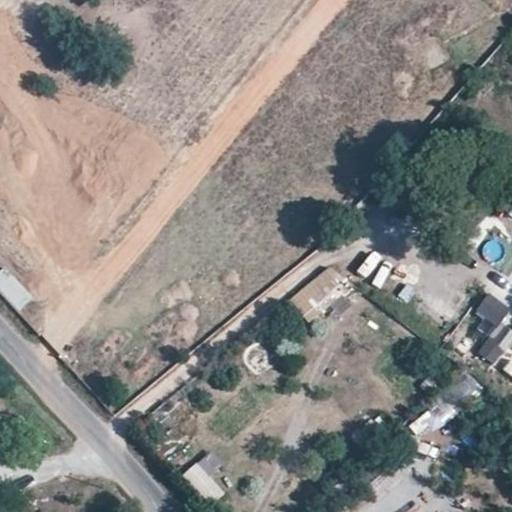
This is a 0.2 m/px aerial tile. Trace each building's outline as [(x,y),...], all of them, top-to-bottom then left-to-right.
[(430,69),(450,60),(437,35),(418,44),(430,69)] [(348,226),(358,235),(371,219),(361,210),(348,226)] [(331,265),(288,300),(304,321),(347,286),(331,265)] [(0,291),(19,312),(34,298),(5,267),(0,271),(0,291)] [(479,307),(458,338),(511,373),(511,343),(494,331),(501,322),(479,307)] [(212,476),(224,466),(212,451),(200,461),(212,476)] [(207,508),(224,495),(199,462),(182,475),(207,508)]
